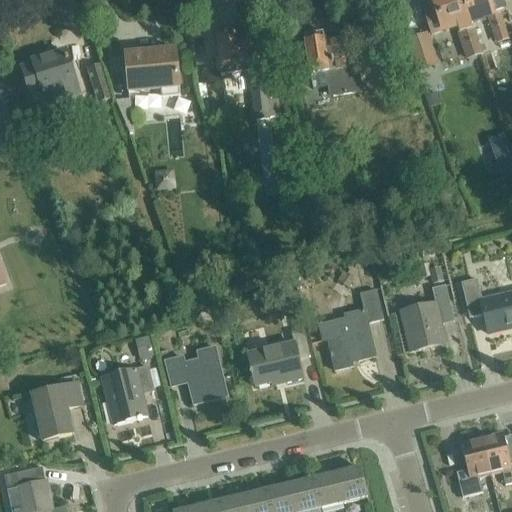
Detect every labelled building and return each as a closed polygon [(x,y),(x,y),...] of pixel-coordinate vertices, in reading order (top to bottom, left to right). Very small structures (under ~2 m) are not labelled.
[(469,23),(461,0),(431,0),(432,0),(429,1),(433,13),(425,16),(431,35),(457,27),(467,59),(480,54),(469,23)] [(461,0),(469,23),(488,17),(496,43),(506,39),(498,13),(505,11),(501,0),(493,0),(489,1),(488,0),(461,0)] [(439,64),(427,32),(408,39),(419,71),(439,64)] [(221,77),(264,72),(261,54),(247,56),(245,33),(216,36),(219,59),(215,59),(217,69),(220,68),(221,77)] [(360,94),(356,67),(345,69),(340,41),(324,43),(322,33),(304,36),(310,76),(313,91),(328,88),(329,99),(360,94)] [(161,91),(162,99),(180,98),(176,51),(125,56),(129,94),(161,91)] [(34,67),(23,71),(30,94),(40,91),(42,96),(53,93),(54,99),(61,103),(74,100),(76,91),(65,54),(33,64),(34,67)] [(111,99),(107,87),(100,65),(86,70),(97,104),(111,99)] [(265,83),(251,85),(253,105),(255,121),(279,118),(277,102),(267,103),(265,83)] [(433,102),(444,98),(441,89),(430,93),(433,102)] [(136,102),(137,114),(159,112),(159,100),(136,102)] [(0,136),(10,134),(0,104),(0,103),(0,136)] [(129,103),(115,104),(129,138),(133,137),(129,103)] [(177,196),(176,175),(156,176),(157,196),(177,196)] [(236,272),(240,285),(256,280),(252,267),(236,272)] [(427,268),(419,270),(422,281),(430,280),(427,268)] [(440,271),(429,274),(432,288),(444,285),(440,271)] [(342,274),(336,283),(346,290),(352,282),(342,274)] [(476,281),(461,285),(469,319),(483,315),(488,335),(506,331),(505,328),(511,326),(511,294),(481,302),(476,281)] [(399,314),(409,355),(445,346),(441,326),(454,323),(445,287),(431,290),(435,305),(399,314)] [(344,321),(318,327),(322,344),(327,342),(334,372),(352,368),(351,365),(351,361),(357,359),(358,363),(376,359),(368,326),(384,322),(376,291),(359,295),(363,312),(343,317),(344,321)] [(293,345),(246,357),(254,388),(284,381),(285,385),(302,380),(297,362),(309,359),(303,331),(290,334),(293,345)] [(149,341),(135,344),(140,364),(153,361),(149,341)] [(187,385),(192,407),(227,399),(215,350),(197,354),(199,362),(184,365),(183,359),(165,364),(171,389),(187,385)] [(102,379),(114,426),(147,418),(141,396),(154,393),(148,368),(102,379)] [(31,397),(42,444),(73,436),(67,412),(83,408),(75,376),(59,380),(62,389),(31,397)] [(481,440),(490,477),(501,474),(505,487),(511,485),(511,460),(508,462),(502,435),(481,440)] [(490,477),(481,440),(460,445),(466,472),(456,475),(462,500),(482,495),(478,480),(490,477)] [(336,474),(343,504),(367,498),(360,468),(336,474)] [(52,511),(42,469),(4,478),(7,493),(11,511),(52,511)] [(343,504),(336,474),(312,480),(320,510),(343,504)] [(310,511),(320,510),(312,480),(289,485),(295,511),(310,511)] [(295,511),(289,485),(266,491),(271,511),(295,511)] [(271,511),(266,491),(243,497),(246,511),(271,511)] [(246,511),(243,497),(220,502),(221,511),(246,511)] [(221,511),(220,502),(196,508),(196,511),(221,511)]
